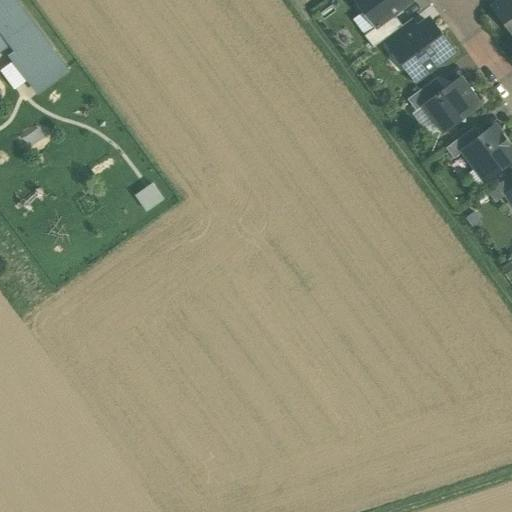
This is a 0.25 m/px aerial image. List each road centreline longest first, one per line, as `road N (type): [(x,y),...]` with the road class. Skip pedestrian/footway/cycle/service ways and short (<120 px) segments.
road 1 (track): [(511,295),(299,6)]
road 2 (track): [(398,511),(511,474)]
